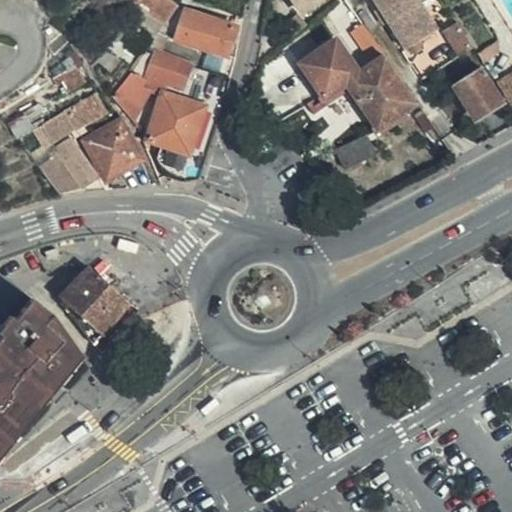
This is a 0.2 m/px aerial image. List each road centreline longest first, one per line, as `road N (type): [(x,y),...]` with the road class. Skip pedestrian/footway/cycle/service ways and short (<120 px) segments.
road 1 (secondary): [(220,327),(70,466),(1,511)]
road 2 (residential): [(263,247),(269,198),(238,121),(257,0)]
road 3 (tertiary): [(226,261),(195,229),(162,213),(81,212),(0,237)]
road 4 (secondary): [(511,177),(311,286)]
road 5 (secondary): [(220,327),(248,346),(282,343),(307,319),(311,286)]
